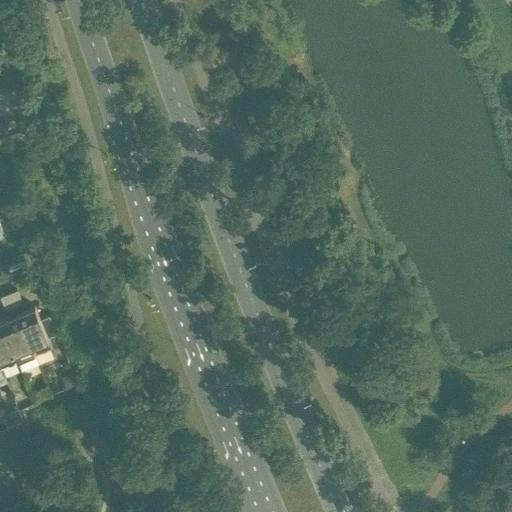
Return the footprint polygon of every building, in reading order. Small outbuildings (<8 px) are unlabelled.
[(16,289),(8,292),(13,305),(19,303),(20,299),(16,289)] [(8,292),(0,295),(0,297),(3,306),(8,307),(13,305),(8,292)] [(34,304),(16,312),(33,352),(51,344),(47,336),(56,332),(48,314),(39,317),(34,304)] [(0,318),(0,319),(16,359),(21,369),(37,362),(33,352),(16,312),(0,318)] [(0,319),(0,365),(16,359),(0,319)] [(22,419),(0,428),(0,432),(4,441),(27,431),(22,419)] [(27,431),(4,441),(9,452),(32,442),(27,431)] [(32,442),(9,452),(13,464),(37,454),(32,442)] [(37,454),(13,464),(18,475),(42,465),(37,454)] [(42,465),(18,475),(23,486),(46,477),(42,465)] [(46,477),(23,486),(28,498),(51,489),(46,477)] [(33,511),(27,498),(16,503),(19,511),(33,511)] [(19,511),(16,503),(5,508),(6,511),(19,511)]
